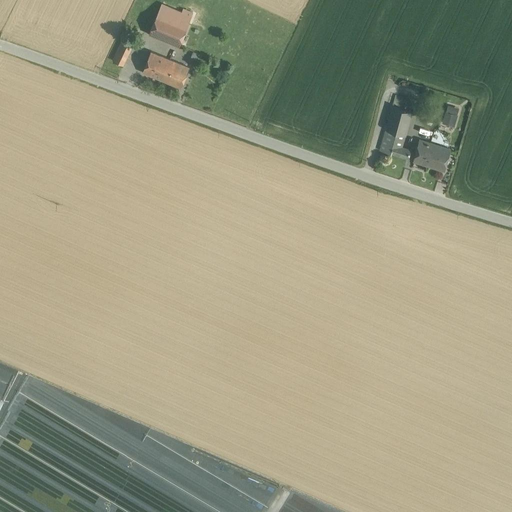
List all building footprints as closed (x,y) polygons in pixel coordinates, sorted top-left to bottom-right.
[(182,13),(161,5),(149,34),(179,46),(191,17),(182,13)] [(123,37),(112,61),(124,66),(135,42),(123,37)] [(190,67),(151,52),(142,73),(181,88),(190,67)] [(448,104),(446,111),(456,114),(459,107),(448,104)] [(412,111),(392,106),(386,129),(405,135),(412,111)] [(443,120),(454,124),(456,114),(446,111),(443,120)] [(405,135),(386,129),(380,149),(391,153),(393,144),(402,146),(405,135)] [(450,149),(420,139),(414,160),(444,169),(450,149)] [(402,146),(393,144),(391,153),(408,158),(411,149),(402,146)]
